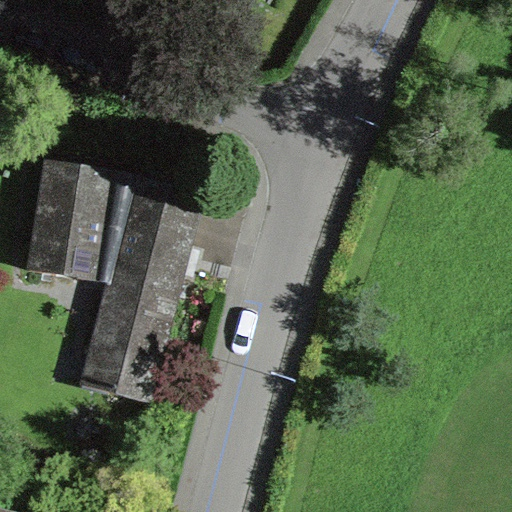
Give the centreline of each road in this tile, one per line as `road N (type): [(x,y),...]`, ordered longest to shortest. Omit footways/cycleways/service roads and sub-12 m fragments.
road 1 (residential): [(314,133),(218,511)]
road 2 (residential): [(314,133),(0,5)]
road 3 (residential): [(387,0),(314,133)]
